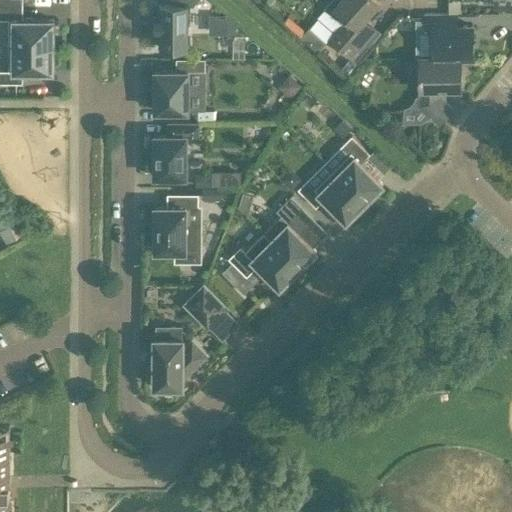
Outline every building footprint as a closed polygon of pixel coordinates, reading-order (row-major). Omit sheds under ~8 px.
[(171,0),(171,4),(160,4),(160,17),(155,17),(155,30),(160,30),(160,46),(188,46),(188,5),(194,5),(194,4),(198,0),(171,0)] [(344,24),(338,30),(331,39),(352,57),(360,49),(376,31),(364,20),(380,2),(377,0),(329,0),(324,7),(344,24)] [(23,4),(0,3),(0,18),(8,18),(8,44),(53,44),(53,18),(23,18),(23,4)] [(234,18),(226,11),(226,14),(226,32),(234,32),(234,18)] [(460,59),(472,58),(472,26),(457,26),(456,13),(424,14),(425,27),(433,27),(434,57),(419,58),(434,58),(460,58),(460,59)] [(306,29),(301,34),(318,49),(327,39),(310,25),(306,29)] [(53,44),(8,44),(8,70),(0,69),(0,82),(22,82),(22,70),(53,70),(53,44)] [(155,70),(155,110),(188,110),(188,71),(205,71),(205,58),(176,58),(176,70),(155,70)] [(434,58),(419,58),(420,106),(439,124),(452,111),(439,97),(439,91),(461,90),(460,59),(460,58),(434,58)] [(282,80),(282,88),(291,95),(302,83),(289,71),(282,80)] [(343,118),(334,128),(343,137),(352,127),(343,118)] [(199,122),(168,122),(168,135),(155,135),(155,176),(186,176),(186,139),(199,139),(199,122)] [(351,152),(333,170),(368,205),(378,195),(375,192),(384,184),(362,162),(370,153),(352,135),(343,144),(351,152)] [(296,174),(291,169),(281,179),(291,188),(295,183),(296,174)] [(325,198),(347,220),(355,212),(358,214),(368,205),(333,170),(315,188),(307,180),(298,189),(316,207),(325,198)] [(195,186),(211,186),(211,185),(211,172),(195,172),(195,186)] [(221,187),(203,187),(202,199),(221,199),(221,187)] [(186,207),(198,207),(199,193),(167,193),(167,206),(155,206),(155,249),(184,249),(184,261),(201,261),(200,247),(195,247),(195,222),(186,222),(186,207)] [(278,210),(289,221),(272,239),(265,232),(265,233),(300,267),(317,250),(305,236),(305,227),(309,223),(287,201),(278,210)] [(265,233),(247,251),(242,247),(231,258),(249,276),(260,264),(282,286),(300,267),(265,233)] [(458,294),(467,284),(449,266),(439,277),(458,294)] [(204,281),(187,298),(211,321),(228,304),(204,281)] [(207,355),(193,340),(184,349),(184,338),(155,338),(155,386),(162,386),(163,390),(165,393),(169,394),(173,393),(176,390),(177,386),(184,386),(184,378),(186,376),(187,377),(193,371),(192,370),(207,355)] [(10,511),(10,426),(0,426),(0,511),(10,511)]
